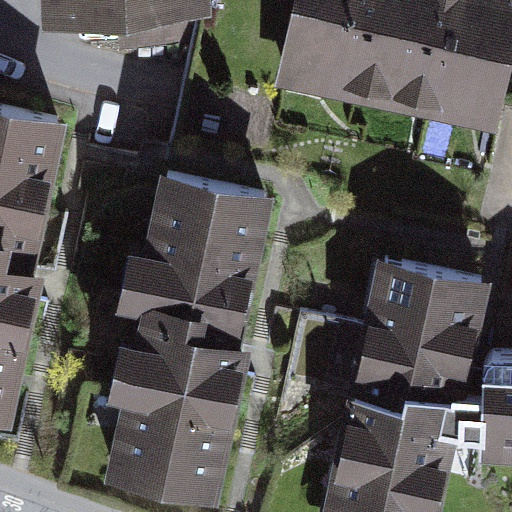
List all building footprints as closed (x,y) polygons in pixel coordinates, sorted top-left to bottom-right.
[(210,0),(42,0),(46,40),(192,42),(192,29),(211,21),(210,0)] [(511,0),(296,0),(277,92),(502,141),(511,101),(511,0)] [(52,122),(0,115),(0,423),(10,425),(52,122)] [(265,200),(151,184),(145,232),(123,229),(115,289),(137,293),(128,356),(104,353),(97,404),(121,407),(110,487),(223,503),(265,200)] [(435,511),(474,272),(365,254),(357,303),(337,300),(327,360),(350,364),(340,427),(318,423),(310,475),(331,478),(325,511),(435,511)] [(511,360),(479,362),(483,470),(511,468),(511,360)]
